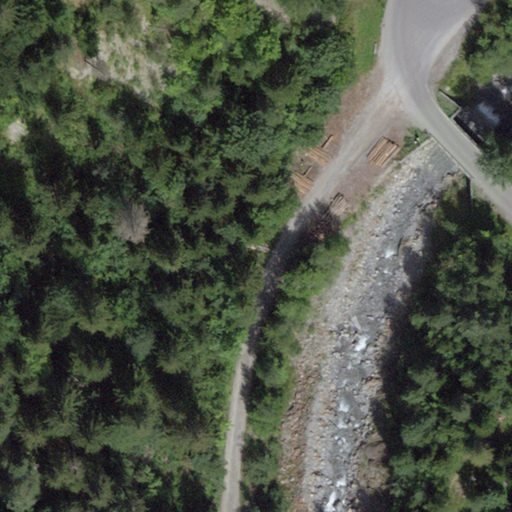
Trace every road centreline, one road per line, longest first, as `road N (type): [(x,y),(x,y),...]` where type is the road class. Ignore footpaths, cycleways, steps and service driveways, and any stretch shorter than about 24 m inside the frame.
road 1 (track): [(236,511),(244,317),(408,71)]
road 2 (tertiary): [(511,195),(414,91),(408,71),(418,0)]
